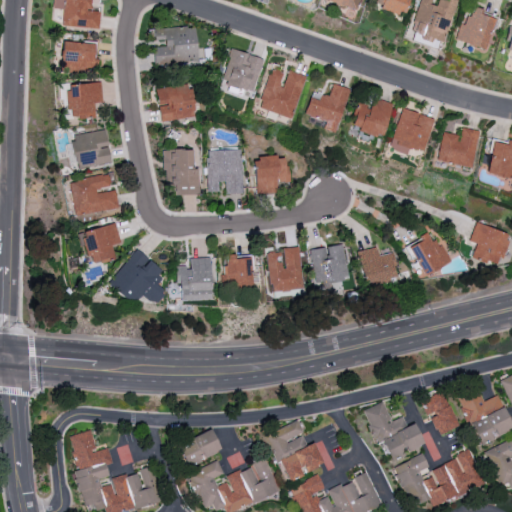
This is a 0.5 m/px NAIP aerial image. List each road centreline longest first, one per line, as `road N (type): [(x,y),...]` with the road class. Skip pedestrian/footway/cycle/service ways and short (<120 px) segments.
road 1 (residential): [(511,363),(281,417),(86,417),(63,427),(59,438),(57,511)]
road 2 (secondary): [(96,366),(221,371),(324,357),(511,311)]
road 3 (residential): [(329,209),(177,228),(153,212),(126,60),(139,0)]
road 4 (residential): [(10,357),(22,0)]
road 5 (residential): [(178,0),(511,113)]
road 6 (tertiary): [(10,357),(27,511)]
road 7 (residential): [(335,406),(396,511)]
